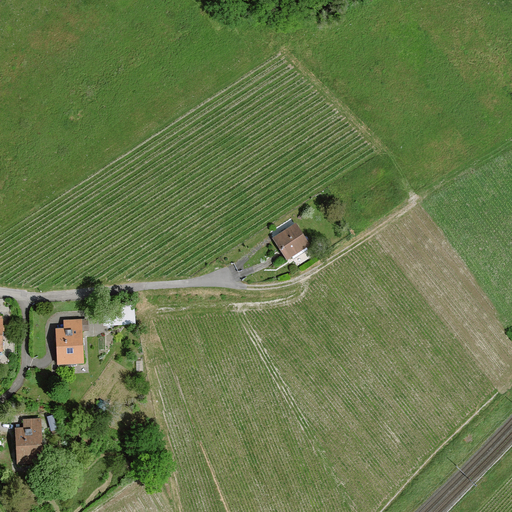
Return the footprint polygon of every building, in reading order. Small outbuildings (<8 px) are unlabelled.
[(310,244),(296,223),(273,237),(287,259),(310,244)] [(133,304),(122,306),(123,316),(135,315),(133,304)] [(120,308),(102,309),(103,325),(120,325),(120,308)] [(64,328),(55,328),(56,364),(83,363),(82,330),(88,330),(87,319),(64,319),(64,328)] [(44,462),(41,417),(23,418),(24,427),(16,427),(18,463),(44,462)]
